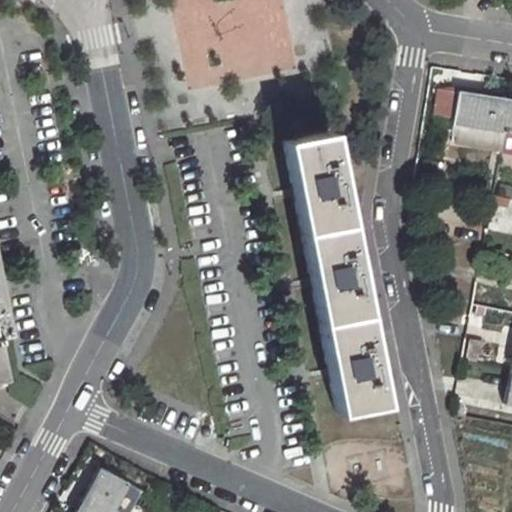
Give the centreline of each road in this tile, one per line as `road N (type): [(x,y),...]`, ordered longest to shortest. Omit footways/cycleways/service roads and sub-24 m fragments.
road 1 (residential): [(411,17),(386,227),(440,511)]
road 2 (unclassified): [(92,359),(140,265),(85,0)]
road 3 (unknown): [(274,491),(212,139)]
road 4 (residential): [(92,359),(67,343),(56,318),(0,53)]
road 5 (residential): [(316,511),(74,396)]
road 6 (unclassified): [(11,511),(74,396)]
